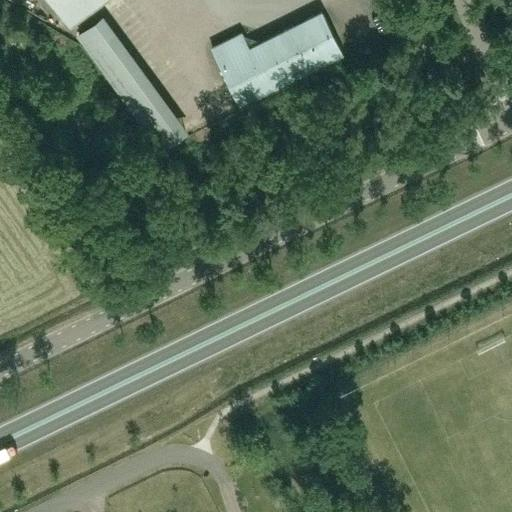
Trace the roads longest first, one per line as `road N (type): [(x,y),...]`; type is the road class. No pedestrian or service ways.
road 1 (trunk): [(0,444),(511,195)]
road 2 (unclassified): [(0,369),(511,122)]
road 3 (unclassified): [(224,482),(198,456),(159,456),(46,511)]
road 4 (unclassified): [(511,115),(461,0)]
